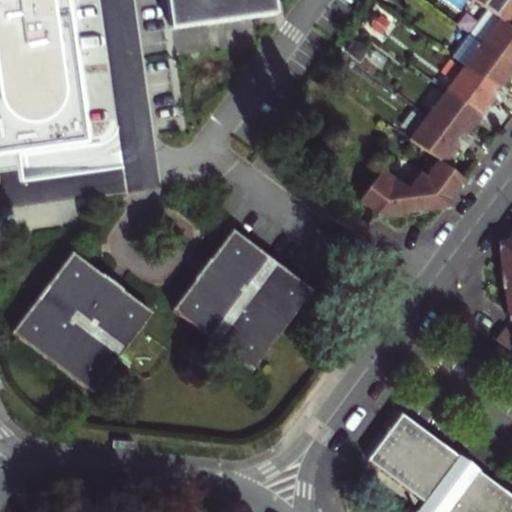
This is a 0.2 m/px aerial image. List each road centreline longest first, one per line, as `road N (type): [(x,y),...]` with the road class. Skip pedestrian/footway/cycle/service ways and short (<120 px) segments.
road 1 (residential): [(340,402),(511,174)]
road 2 (secondary): [(212,484),(51,467)]
road 3 (residential): [(340,402),(271,467),(212,484)]
road 4 (residential): [(296,511),(308,456),(340,402)]
